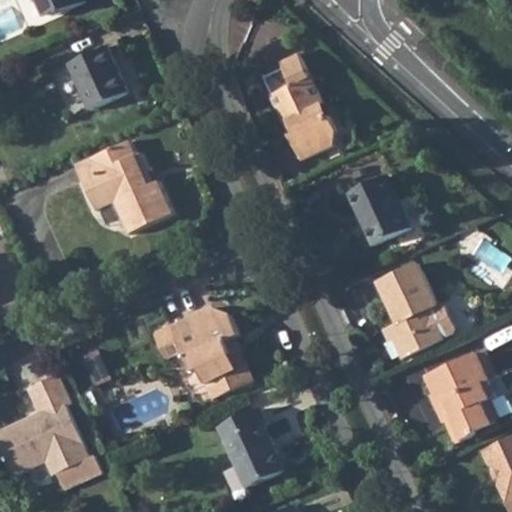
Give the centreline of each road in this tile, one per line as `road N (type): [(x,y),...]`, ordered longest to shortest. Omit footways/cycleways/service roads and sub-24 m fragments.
road 1 (residential): [(418,511),(223,85),(204,22)]
road 2 (residential): [(253,245),(377,511)]
road 3 (residential): [(253,245),(0,358)]
road 4 (residential): [(204,22),(192,74),(205,129),(253,245)]
road 5 (residential): [(511,164),(377,42),(369,0)]
